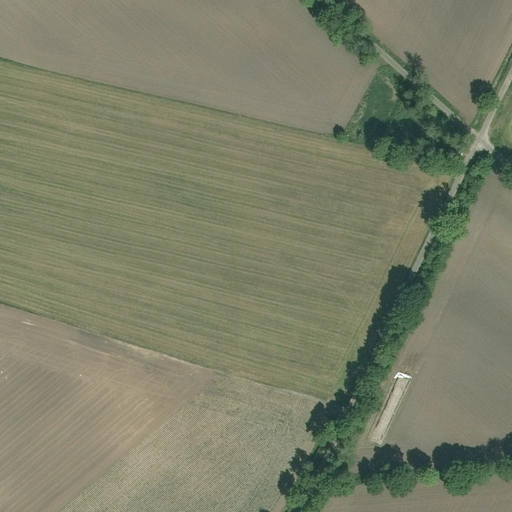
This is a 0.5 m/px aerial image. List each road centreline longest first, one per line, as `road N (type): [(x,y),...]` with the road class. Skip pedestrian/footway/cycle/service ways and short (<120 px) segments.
road 1 (residential): [(289,511),(480,142)]
road 2 (residential): [(316,0),(480,142)]
